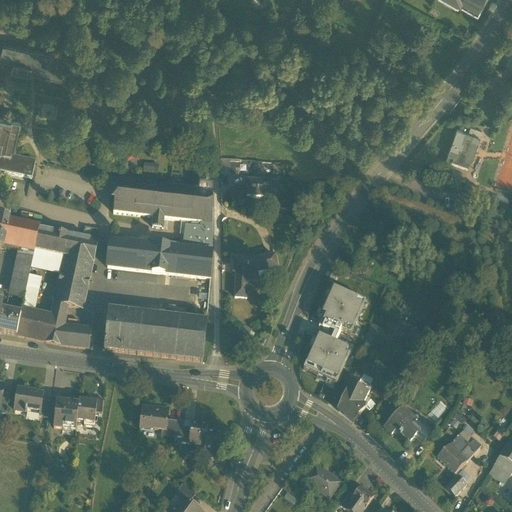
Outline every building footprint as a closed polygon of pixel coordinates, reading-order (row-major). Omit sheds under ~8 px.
[(448,0),(457,5),(458,2),(467,7),(469,5),(478,10),(483,0),(448,0)] [(68,59),(2,45),(0,54),(0,60),(12,63),(10,69),(8,69),(8,70),(29,74),(30,73),(29,73),(30,71),(37,72),(37,75),(64,81),(68,59)] [(11,158),(19,121),(0,116),(0,173),(31,180),(35,163),(11,158)] [(467,132),(480,136),(482,131),(469,126),(467,132)] [(447,155),(453,156),(462,131),(456,129),(447,155)] [(480,137),(462,131),(453,156),(450,166),(461,170),(469,149),(475,151),(480,137)] [(469,149),(461,170),(467,172),(475,151),(469,149)] [(453,156),(447,155),(444,164),(450,166),(453,156)] [(219,175),(229,175),(229,164),(230,161),(219,160),(219,175)] [(246,197),(266,198),(267,182),(251,181),(251,187),(247,187),(246,197)] [(277,182),(267,182),(266,198),(266,200),(276,200),(277,182)] [(191,224),(201,225),(211,226),(211,187),(199,186),(199,192),(117,183),(113,215),(191,224)] [(272,213),(290,214),(290,201),(279,201),(279,208),(272,208),(272,213)] [(0,249),(4,250),(5,248),(14,250),(17,250),(33,254),(34,254),(35,251),(34,251),(39,227),(9,221),(9,218),(0,216),(0,249)] [(187,248),(187,251),(210,254),(211,226),(201,225),(200,229),(185,227),(183,247),(187,248)] [(16,338),(59,347),(63,328),(67,308),(82,239),(39,230),(40,228),(39,227),(34,251),(35,251),(64,258),(60,277),(52,316),(35,313),(22,310),(20,317),(16,337),(16,338)] [(82,239),(96,242),(98,238),(96,231),(85,228),(82,239)] [(96,242),(82,239),(67,308),(82,311),(97,243),(96,242)] [(212,254),(210,254),(187,251),(110,242),(107,269),(209,281),(212,254)] [(30,270),(33,254),(17,250),(7,297),(24,300),(28,277),(30,270)] [(30,270),(60,277),(64,258),(35,251),(34,254),(33,254),(30,270)] [(235,299),(246,300),(248,273),(249,274),(255,269),(266,268),(267,271),(277,270),(274,256),(249,261),(234,260),(234,268),(236,268),(235,299)] [(42,280),(28,277),(24,300),(22,310),(35,313),(42,280)] [(332,289),(318,322),(321,324),(319,329),(334,336),(331,343),(318,337),(303,370),(336,385),(351,352),(335,345),(340,332),(350,337),(351,336),(365,304),(332,289)] [(202,364),(207,322),(133,314),(108,311),(104,352),(128,355),(184,361),(202,364)] [(7,317),(0,315),(0,334),(1,333),(16,337),(20,317),(7,314),(7,317)] [(90,331),(63,328),(59,347),(88,350),(90,331)] [(372,338),(377,341),(381,334),(376,331),(372,338)] [(352,381),(350,384),(358,389),(360,385),(359,384),(352,381)] [(353,423),(366,409),(369,412),(373,407),(374,405),(366,398),(371,388),(362,383),(359,389),(358,389),(350,384),(346,393),(337,410),(353,423)] [(24,414),(27,414),(28,412),(39,413),(40,413),(41,406),(43,395),(33,394),(34,392),(17,390),(14,412),(25,413),(24,414)] [(79,399),(78,404),(76,421),(84,422),(84,425),(94,426),(96,412),(97,401),(96,401),(79,399)] [(76,421),(78,404),(64,402),(57,401),(56,411),(54,428),(63,429),(64,424),(76,425),(76,421)] [(49,410),(50,407),(41,406),(40,413),(39,413),(38,417),(48,419),(49,410)] [(163,430),(167,431),(168,423),(170,411),(143,408),(141,428),(163,430)] [(382,422),(386,426),(396,415),(390,409),(384,416),(386,418),(382,422)] [(396,431),(410,444),(414,439),(420,433),(413,427),(416,423),(402,410),(396,415),(386,426),(384,429),(391,436),(396,431)] [(38,421),(38,417),(39,413),(28,412),(27,414),(27,420),(38,421)] [(417,422),(416,423),(413,427),(420,433),(423,429),(424,428),(417,422)] [(191,429),(183,429),(184,425),(168,423),(167,431),(163,430),(163,436),(177,437),(183,438),(182,444),(189,444),(191,429)] [(220,432),(207,431),(207,425),(196,423),(195,430),(191,429),(189,444),(191,445),(191,443),(205,445),(204,451),(221,453),(223,437),(220,437),(220,432)] [(497,428),(493,437),(498,440),(503,430),(497,428)] [(414,439),(422,446),(431,437),(423,429),(420,433),(414,439)] [(437,459),(455,476),(481,449),(474,441),(469,446),(459,436),(437,459)] [(511,438),(499,458),(511,465),(511,438)] [(510,476),(511,473),(511,465),(499,458),(494,466),(510,476)] [(303,482),(329,500),(340,484),(315,466),(303,482)] [(510,476),(494,466),(489,475),(505,485),(510,476)] [(445,489),(455,498),(467,486),(458,477),(445,489)] [(182,485),(178,491),(191,500),(195,494),(182,485)] [(188,504),(191,500),(178,491),(176,489),(172,495),(175,497),(180,500),(181,499),(188,504)] [(364,511),(374,499),(360,489),(355,496),(345,511),(346,511),(364,511)] [(339,507),(345,511),(355,496),(350,492),(339,507)] [(148,495),(139,494),(139,502),(148,503),(148,495)] [(284,499),(294,505),(297,501),(287,494),(284,499)] [(180,500),(175,497),(169,506),(174,510),(174,509),(177,510),(183,502),(180,500)] [(171,511),(198,511),(188,504),(181,499),(180,500),(183,502),(177,510),(174,509),(174,510),(171,511)]
